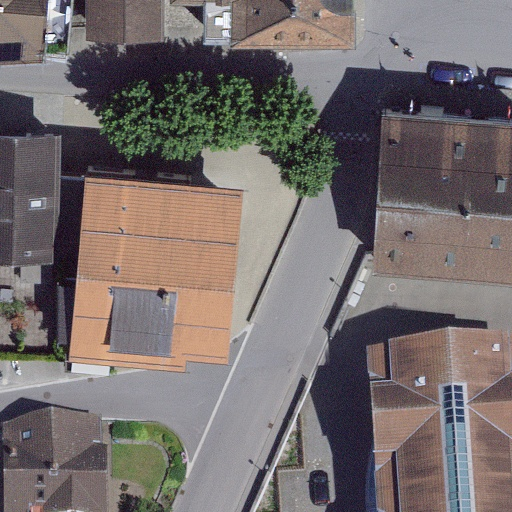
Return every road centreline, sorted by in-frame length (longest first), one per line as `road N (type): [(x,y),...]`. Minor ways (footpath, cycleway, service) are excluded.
road 1 (residential): [(249,413),(351,163),(357,75)]
road 2 (residential): [(0,68),(158,80),(357,75)]
road 3 (residential): [(249,413),(216,398),(104,398),(0,412)]
road 4 (residential): [(511,33),(493,31),(389,60)]
